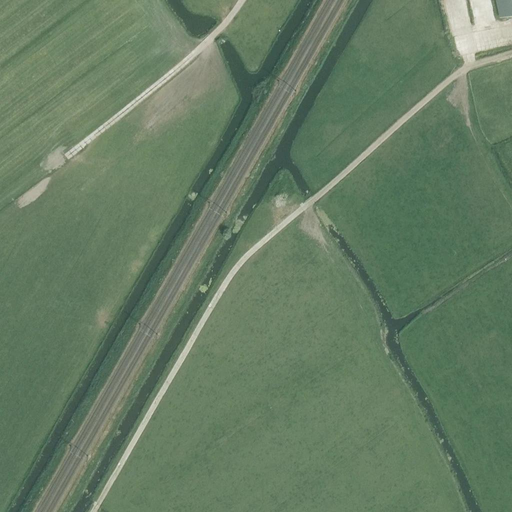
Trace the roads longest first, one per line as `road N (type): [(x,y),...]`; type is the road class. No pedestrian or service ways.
road 1 (track): [(92,511),(240,263),(457,72),(511,53)]
road 2 (track): [(242,0),(170,76),(0,204)]
